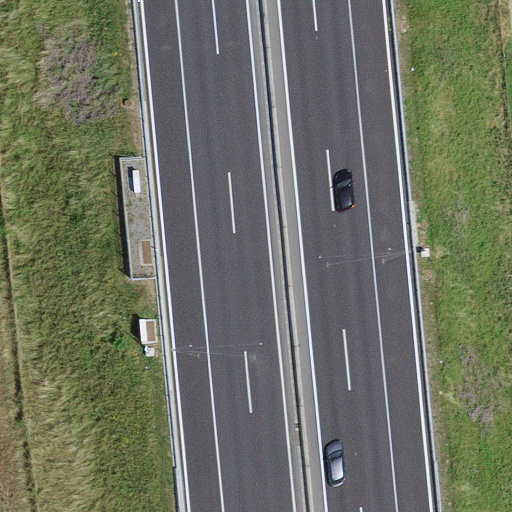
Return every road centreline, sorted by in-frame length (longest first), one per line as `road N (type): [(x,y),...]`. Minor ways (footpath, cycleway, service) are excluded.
road 1 (motorway): [(213,0),(260,511)]
road 2 (motorway): [(362,511),(315,0)]
